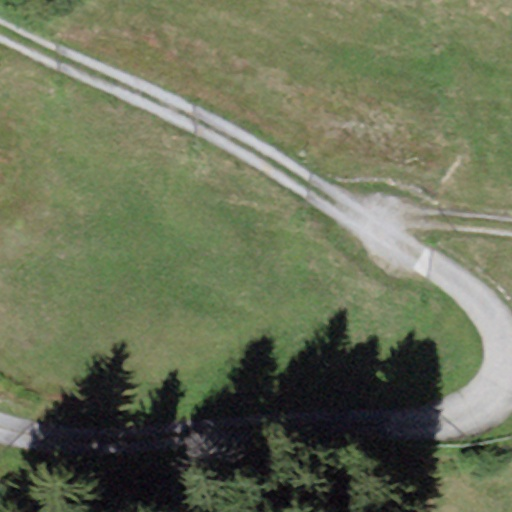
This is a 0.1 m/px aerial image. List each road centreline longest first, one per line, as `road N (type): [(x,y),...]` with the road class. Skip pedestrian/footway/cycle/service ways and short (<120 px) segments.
road 1 (track): [(511,324),(424,240),(0,28)]
road 2 (track): [(0,425),(48,436),(288,452),(496,398),(511,329)]
